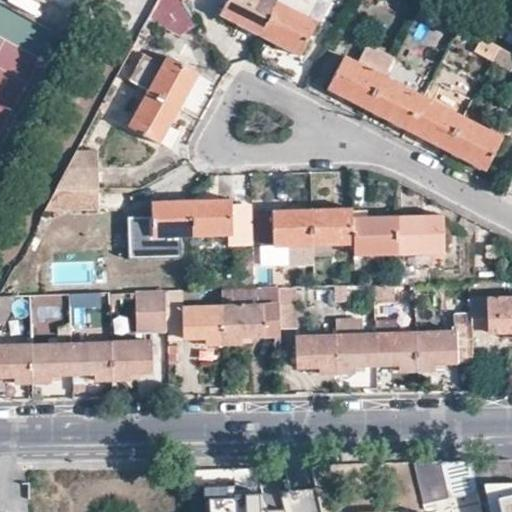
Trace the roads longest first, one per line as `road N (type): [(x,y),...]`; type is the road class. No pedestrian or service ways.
road 1 (tertiary): [(511,425),(0,433)]
road 2 (residential): [(361,143),(264,91),(241,91),(217,127),(224,149),(245,153)]
road 3 (residential): [(511,219),(361,143)]
